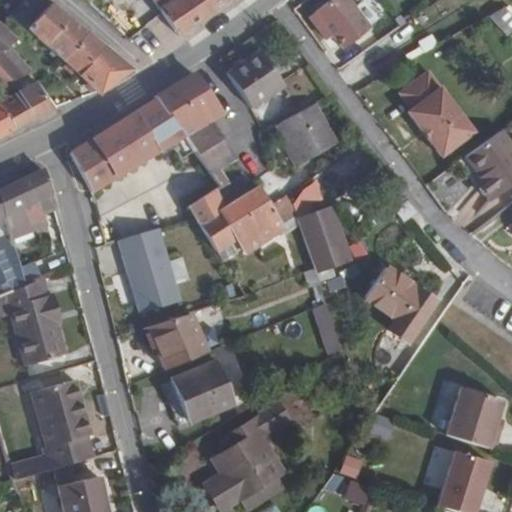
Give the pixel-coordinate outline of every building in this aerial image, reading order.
[(27,26),(49,0),(23,0),(12,13),(27,26)] [(64,56),(86,29),(51,0),(49,0),(27,26),(64,56)] [(155,0),(154,1),(160,8),(171,0),(155,0)] [(171,0),(160,8),(177,32),(222,0),(171,0)] [(356,0),(329,0),(320,8),(338,30),(350,43),(375,22),(356,0)] [(492,15),(504,33),(511,27),(511,12),(507,5),(492,15)] [(338,30),(320,8),(314,13),(333,35),(338,30)] [(158,17),(135,33),(150,55),(173,39),(158,17)] [(30,68),(7,44),(16,34),(0,20),(0,65),(11,79),(30,68)] [(83,71),(105,43),(86,29),(64,56),(83,71)] [(133,67),(105,43),(83,71),(103,88),(133,67)] [(245,91),(278,70),(260,43),(228,65),(245,91)] [(0,65),(0,86),(11,79),(0,65)] [(213,94),(196,67),(159,90),(159,91),(181,121),(191,134),(209,121),(211,120),(200,102),(213,94)] [(413,109),(446,154),(477,128),(433,69),(405,91),(417,106),(413,109)] [(284,80),(278,70),(245,91),(251,101),(284,80)] [(39,121),(62,110),(38,78),(18,90),(39,121)] [(24,130),(39,121),(18,90),(2,98),(24,130)] [(181,121),(159,91),(97,139),(120,173),(150,155),(158,150),(152,140),(181,121)] [(223,112),(213,94),(200,102),(211,120),(223,112)] [(2,98),(0,99),(0,135),(3,139),(24,130),(2,98)] [(338,137),(317,99),(278,121),(299,161),(338,137)] [(191,134),(181,121),(152,140),(158,150),(150,155),(157,166),(196,140),(191,134)] [(222,139),(209,121),(191,134),(196,140),(204,152),(222,139)] [(511,135),(505,126),(471,152),(488,177),(482,181),(492,194),(511,180),(511,135)] [(222,139),(204,152),(219,172),(236,159),(222,139)] [(46,166),(0,189),(13,229),(46,220),(42,203),(55,199),(46,166)] [(283,220),(272,202),(259,181),(227,202),(216,186),(192,202),(218,245),(239,232),(247,245),(284,222),(283,220)] [(13,229),(0,189),(0,289),(29,277),(13,229)] [(297,203),(295,196),(292,190),(272,202),(283,220),(299,209),(297,203)] [(458,215),(470,224),(481,210),(489,216),(498,205),(478,190),(458,215)] [(299,209),(320,266),(335,261),(332,250),(348,245),(330,192),(297,203),(299,209)] [(119,217),(93,223),(112,297),(140,290),(119,217)] [(218,245),(226,258),(247,245),(239,232),(218,245)] [(385,266),(364,299),(395,319),(388,329),(407,343),(434,300),(385,266)] [(45,271),(29,277),(0,289),(0,308),(11,305),(29,364),(70,352),(60,320),(58,312),(63,309),(56,289),(51,291),(45,271)] [(248,292),(264,287),(256,275),(241,281),(248,292)] [(165,365),(201,351),(186,310),(148,321),(165,365)] [(319,353),(333,345),(323,331),(310,339),(319,353)] [(221,355),(177,373),(192,415),(237,396),(221,355)] [(192,415),(177,373),(169,376),(185,417),(192,415)] [(15,465),(19,478),(100,454),(93,433),(96,431),(80,377),(37,391),(54,445),(49,446),(52,454),(15,465)] [(452,430),(502,446),(505,430),(500,429),(510,397),(467,382),(452,430)] [(235,472),(219,483),(231,504),(291,461),(268,427),(294,408),(284,393),(235,425),(243,435),(228,444),(237,458),(235,472)] [(390,437),(392,418),(374,415),(371,435),(390,437)] [(214,476),(219,483),(235,472),(237,458),(228,444),(221,449),(230,464),(214,476)] [(444,504),(473,511),(480,511),(494,461),(458,451),(444,504)] [(346,454),(340,473),(358,479),(365,460),(346,454)] [(116,511),(106,474),(65,486),(72,511),(116,511)] [(346,500),(368,503),(370,484),(348,481),(346,500)]
